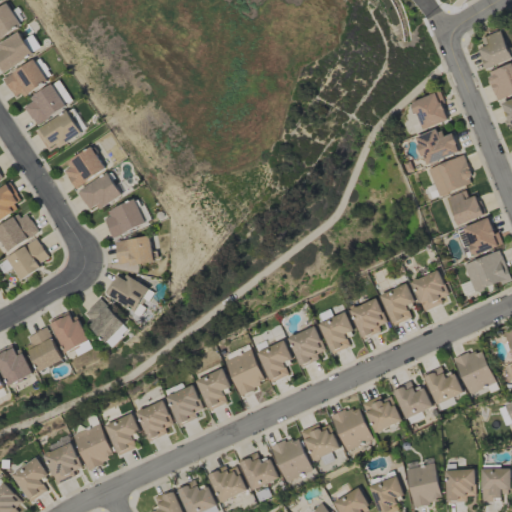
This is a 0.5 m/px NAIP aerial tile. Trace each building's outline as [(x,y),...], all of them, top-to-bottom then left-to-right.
[(0,37),(21,24),(8,3),(0,7),(0,37)] [(482,37),(485,47),(479,49),(484,68),(511,60),(503,31),(482,37)] [(0,69),(2,73),(33,56),(20,32),(0,43),(0,69)] [(47,81),(34,59),(3,79),(17,100),(47,81)] [(497,101),(511,95),(511,63),(487,72),(497,101)] [(23,104),(37,126),(67,106),(53,84),(23,104)] [(450,119),(438,92),(411,103),(423,130),(450,119)] [(511,99),(502,103),(511,130),(511,99)] [(48,152),(82,136),(71,112),(37,127),(48,152)] [(426,165),(460,151),(452,133),(445,136),(441,128),(415,138),(426,165)] [(75,188),(106,169),(93,148),(62,167),(75,188)] [(474,183),(464,156),(428,168),(438,196),(474,183)] [(122,196),(110,174),(78,190),(90,213),(122,196)] [(0,219),(24,203),(10,182),(0,188),(0,219)] [(469,198),(466,190),(447,198),(458,226),(484,216),(476,195),(469,198)] [(146,222),(135,199),(102,215),(113,239),(146,222)] [(20,218),(19,216),(0,225),(0,239),(6,251),(39,234),(29,213),(20,218)] [(501,245),(490,217),(457,230),(463,248),(468,246),(472,256),(501,245)] [(153,262),(151,237),(115,241),(118,266),(153,262)] [(7,256),(20,280),(42,268),(40,263),(49,259),(39,240),(7,256)] [(474,293),(511,280),(500,251),(463,264),(474,293)] [(137,312),(149,288),(116,271),(104,295),(137,312)] [(422,311),(443,304),(441,297),(448,295),(441,271),(412,280),(422,311)] [(392,325),(412,318),(407,305),(415,302),(408,284),(381,294),(392,325)] [(126,324),(100,298),(82,315),(108,342),(126,324)] [(362,339),(381,331),(379,326),(388,323),(377,298),(349,310),(362,339)] [(75,310),(52,319),(64,352),(88,343),(75,310)] [(346,334),(354,331),(346,312),(319,324),(332,354),(351,346),(346,334)] [(114,348),(130,330),(126,325),(109,343),(114,348)] [(288,337),(300,367),(320,359),(318,354),(326,351),(316,326),(288,337)] [(42,371),(64,360),(47,327),(25,339),(42,371)] [(257,352),(270,383),(289,375),(284,363),(293,359),(285,341),(257,352)] [(32,377),(19,342),(0,349),(0,364),(8,386),(32,377)] [(239,395),(266,384),(250,345),(223,356),(239,395)] [(481,348),(454,360),(469,395),(496,383),(481,348)] [(464,392),(455,374),(447,378),(441,367),(423,375),(437,405),(464,392)] [(228,403),(223,391),(231,387),(223,368),(196,380),(209,411),(228,403)] [(433,407),(425,388),(416,392),(411,381),(393,389),(406,419),(433,407)] [(178,426),(198,418),(196,413),(204,410),(194,385),(166,396),(178,426)] [(392,396),(383,400),(381,395),(363,403),(375,433),(402,422),(392,396)] [(165,428),(173,425),(164,401),(136,411),(148,441),(167,434),(165,428)] [(331,417),(346,452),(374,440),(358,405),(331,417)] [(511,423),(511,422),(505,405),(498,408),(505,426),(511,423)] [(140,432),(132,414),(105,425),(118,456),(137,448),(132,436),(140,432)] [(114,458),(100,423),(72,435),(87,470),(114,458)] [(330,424),(321,428),(319,424),(301,432),(313,461),(341,449),(330,424)] [(285,482),(313,471),(299,436),(271,447),(285,482)] [(82,468),(72,443),(44,454),(56,483),(76,475),(74,471),(82,468)] [(280,479),(271,459),(263,463),(258,452),(239,461),(253,491),(280,479)] [(48,475),(38,458),(13,473),(30,502),(48,491),(41,479),(48,475)] [(413,507),(442,501),(435,463),(406,469),(413,507)] [(237,466),(228,470),(226,466),(208,475),(222,503),(249,490),(237,466)] [(511,468),(481,469),(482,502),(502,501),(502,494),(511,494),(511,468)] [(477,496),(476,469),(446,470),(447,502),(468,501),(467,496),(477,496)] [(379,511),(396,511),(400,510),(396,499),(405,495),(397,476),(369,486),(379,511)] [(210,487),(200,490),(196,480),(178,487),(187,511),(204,511),(218,507),(210,487)] [(16,511),(25,505),(5,483),(0,487),(0,511),(16,511)] [(340,511),(363,511),(371,508),(360,487),(334,501),(340,511)] [(184,511),(174,490),(155,498),(160,509),(153,511),(184,511)] [(328,511),(320,503),(310,511),(328,511)]
